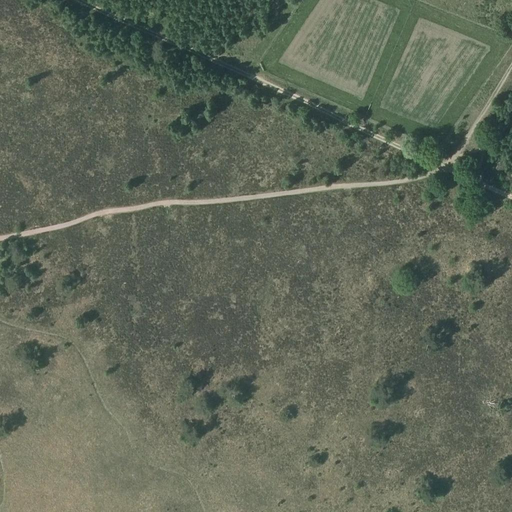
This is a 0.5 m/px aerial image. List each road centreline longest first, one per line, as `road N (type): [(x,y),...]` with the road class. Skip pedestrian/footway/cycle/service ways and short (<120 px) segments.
road 1 (track): [(0,237),(165,202),(398,179),(440,165)]
road 2 (track): [(69,0),(440,165)]
road 3 (track): [(440,165),(511,66)]
